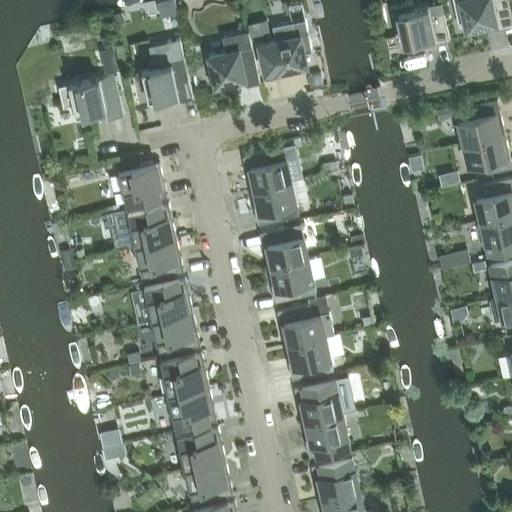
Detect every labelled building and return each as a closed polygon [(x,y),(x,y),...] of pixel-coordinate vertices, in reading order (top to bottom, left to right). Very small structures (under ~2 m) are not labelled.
[(497,28),(511,25),(511,19),(507,0),(453,0),(458,21),(465,20),(467,29),(468,28),(468,27),(495,21),(497,28)] [(450,39),(442,2),(414,8),(413,1),(390,6),(397,35),(404,33),(406,42),(407,42),(407,41),(434,35),(436,42),(450,39)] [(122,11),(114,13),(116,23),(124,22),(122,11)] [(265,75),(279,72),(278,69),(306,63),(306,64),(307,64),(305,51),(312,50),(310,39),(308,30),(305,18),(273,25),(276,38),(271,39),(271,40),(258,43),(265,74),(264,74),(265,75)] [(267,19),(249,23),(253,39),(271,35),(267,19)] [(227,49),(209,53),(216,84),(217,84),(217,83),(244,77),(246,84),(260,81),(249,30),(224,36),(227,49)] [(193,97),(183,53),(182,54),(179,38),(149,45),(153,60),(148,61),(149,67),(136,70),(140,89),(146,88),(149,100),(150,100),(150,99),(177,92),(179,100),(193,97)] [(309,75),(311,85),(323,82),(321,72),(309,75)] [(109,116),(122,113),(113,74),(100,77),(99,76),(59,85),(64,106),(74,103),(77,114),(105,107),(107,118),(109,117),(109,116)] [(456,106),(464,141),(505,131),(497,97),(456,106)] [(464,141),(469,163),(485,159),(488,171),(511,165),(511,162),(505,131),(464,141)] [(268,148),(243,154),(249,181),(253,180),(255,187),(291,179),(291,178),(284,145),(268,148)] [(133,157),(117,161),(119,169),(135,166),(133,157)] [(127,205),(168,196),(160,160),(135,166),(119,169),(127,205)] [(458,168),(443,171),(446,182),(460,179),(458,168)] [(476,196),(481,218),(511,211),(511,175),(482,182),(485,195),(476,196)] [(256,194),(252,195),(258,222),(299,213),(296,199),(291,179),(255,187),(256,194)] [(352,192),(342,195),(344,206),(355,204),(352,192)] [(108,211),(103,212),(106,225),(110,224),(113,223),(118,247),(135,243),(135,244),(176,235),(173,221),(170,222),(168,215),(172,214),(169,200),(128,209),(127,207),(108,211)] [(489,252),(505,249),(511,247),(511,211),(481,218),(489,252)] [(301,222),(260,230),(268,265),(309,256),(301,222)] [(362,233),(351,235),(353,243),(364,240),(362,233)] [(176,235),(135,244),(143,279),(184,270),(181,256),(177,257),(176,249),(179,249),(176,235)] [(361,245),(349,247),(351,256),(363,253),(361,245)] [(73,247),(61,250),(63,261),(75,258),(73,247)] [(468,248),(454,251),(456,263),(470,260),(468,248)] [(309,256),(268,265),(275,300),(316,291),(309,256)] [(511,256),(491,261),(498,296),(511,292),(511,256)] [(75,258),(63,261),(65,269),(77,266),(75,258)] [(484,258),(473,260),(475,270),(486,267),(484,258)] [(144,283),(152,318),(193,309),(185,274),(144,283)] [(511,317),(511,292),(498,296),(499,298),(490,300),(494,320),(503,318),(511,316),(511,317)] [(79,298),(67,300),(69,307),(80,305),(79,298)] [(310,302),(277,308),(285,343),(326,334),(334,333),(329,310),(321,312),(312,314),(310,302)] [(461,304),(451,306),(454,319),(464,317),(461,304)] [(193,309),(152,318),(160,353),(201,344),(193,309)] [(285,343),(292,377),(317,372),(314,359),(331,356),(326,334),(285,343)] [(139,349),(127,352),(130,362),(141,360),(139,349)] [(161,358),(168,393),(209,384),(202,349),(161,358)] [(140,362),(129,365),(131,374),(142,372),(140,362)] [(294,386),(302,420),(343,411),(335,377),(294,386)] [(209,384),(168,393),(176,428),(217,419),(209,384)] [(511,402),(505,404),(501,410),(503,416),(511,413),(511,402)] [(302,420),(309,455),(351,446),(343,411),(302,420)] [(177,432),(185,467),(226,458),(218,423),(177,432)] [(112,445),(104,447),(106,457),(114,455),(112,445)] [(336,458),(311,463),(319,498),(360,489),(355,467),(352,455),(336,458)] [(226,458),(185,467),(192,502),(233,493),(226,458)] [(319,498),(322,511),(365,511),(360,489),(319,498)] [(193,506),(194,508),(184,511),(237,511),(234,497),(193,506)]
